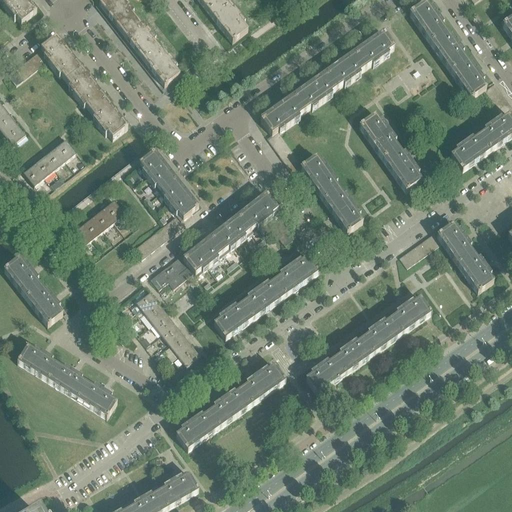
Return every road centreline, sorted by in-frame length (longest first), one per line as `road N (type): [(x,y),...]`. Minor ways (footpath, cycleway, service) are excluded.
road 1 (secondary): [(511,317),(238,511)]
road 2 (secondary): [(268,511),(511,337)]
road 3 (residential): [(231,121),(179,155),(68,15)]
road 4 (residential): [(96,309),(269,173)]
road 5 (residential): [(179,406),(351,281)]
road 6 (residential): [(231,121),(402,0)]
road 7 (residential): [(351,281),(511,167)]
road 8 (residential): [(96,309),(0,192)]
road 9 (residential): [(179,406),(85,342),(96,309)]
road 10 (residential): [(351,281),(269,173)]
